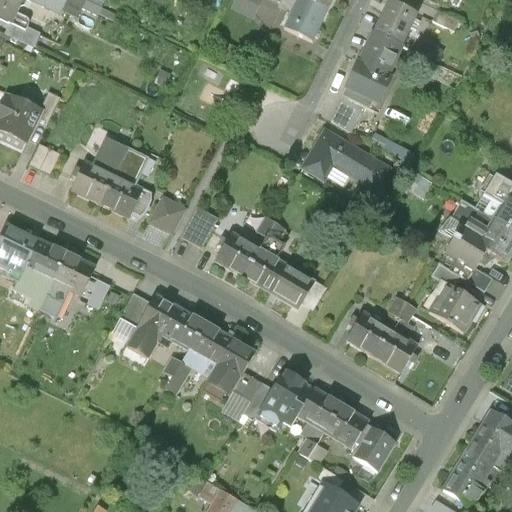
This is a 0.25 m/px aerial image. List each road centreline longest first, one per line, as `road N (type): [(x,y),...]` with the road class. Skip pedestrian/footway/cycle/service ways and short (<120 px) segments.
road 1 (residential): [(437,429),(161,265),(0,188)]
road 2 (residential): [(279,126),(305,109),(359,0)]
road 3 (residential): [(511,317),(437,429)]
